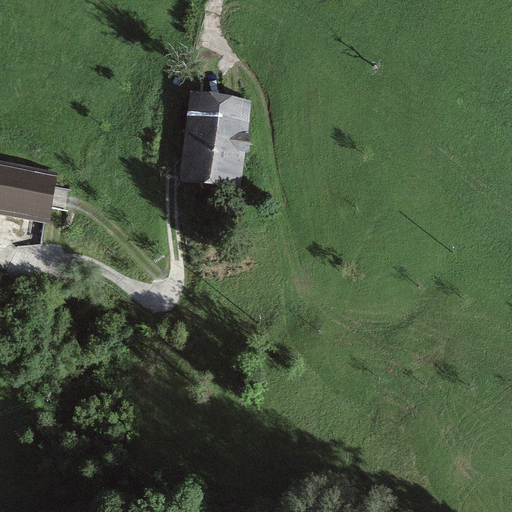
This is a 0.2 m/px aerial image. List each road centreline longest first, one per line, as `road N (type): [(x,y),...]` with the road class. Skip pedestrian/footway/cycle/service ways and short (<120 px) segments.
road 1 (track): [(0,256),(87,262),(150,295),(172,291),(171,179),(182,92)]
road 2 (track): [(63,198),(118,232),(172,291)]
